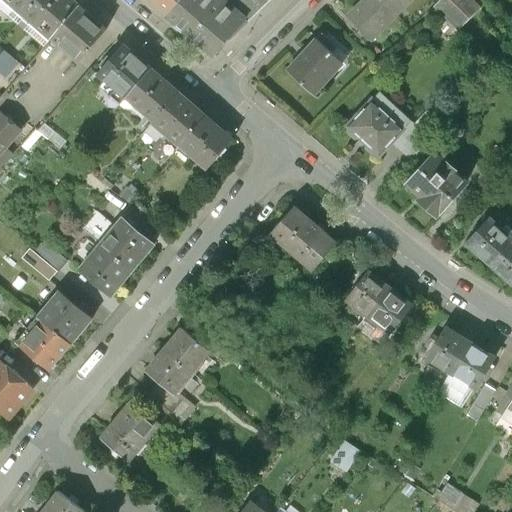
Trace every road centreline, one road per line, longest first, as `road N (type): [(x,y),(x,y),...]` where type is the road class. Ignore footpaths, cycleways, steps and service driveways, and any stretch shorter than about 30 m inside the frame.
road 1 (residential): [(286,147),(41,441)]
road 2 (tertiary): [(511,319),(443,276),(286,147)]
road 3 (tertiary): [(214,91),(107,0)]
road 4 (residential): [(214,91),(308,0)]
